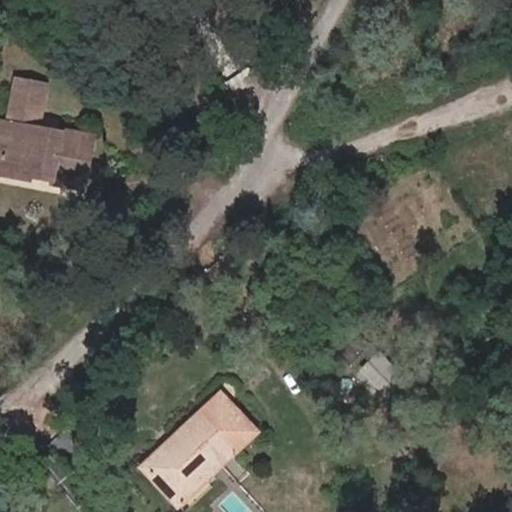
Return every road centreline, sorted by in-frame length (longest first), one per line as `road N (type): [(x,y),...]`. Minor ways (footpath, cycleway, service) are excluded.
road 1 (residential): [(239,194),(0,432)]
road 2 (track): [(511,90),(239,194)]
road 3 (track): [(345,0),(239,194)]
